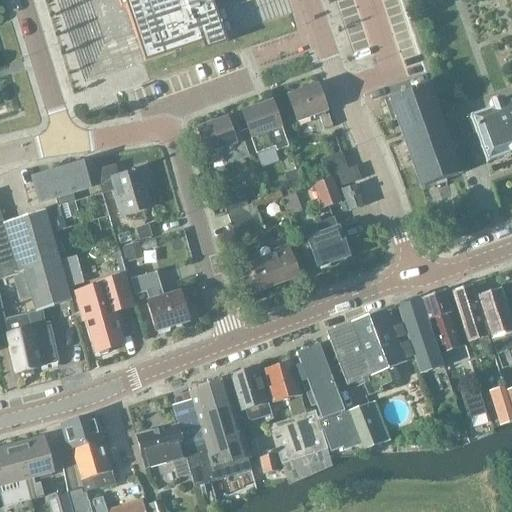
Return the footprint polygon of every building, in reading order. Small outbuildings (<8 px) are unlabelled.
[(117,0),(121,9),(125,7),(144,63),(232,34),(223,10),(216,13),(211,0),(117,0)] [(331,128),(326,113),(317,86),(287,96),(296,123),(318,115),(324,130),(331,128)] [(400,96),(385,101),(386,106),(389,104),(419,189),(459,175),(428,86),(403,94),(403,92),(400,93),(400,96)] [(511,103),(506,106),(503,98),(488,103),(491,111),(470,119),(469,115),(456,120),(462,138),(474,134),(485,164),(511,154),(511,103)] [(271,101),(241,112),(250,139),(255,154),(274,147),(276,152),(288,148),(271,101)] [(226,118),(196,128),(205,155),(218,151),(224,167),(249,158),(240,132),(232,134),(226,118)] [(326,177),(333,175),(347,170),(347,169),(341,153),(320,160),(326,177)] [(81,166),(56,173),(66,205),(75,202),(72,194),(88,189),(81,166)] [(115,166),(95,172),(102,195),(113,192),(120,217),(145,209),(139,186),(148,184),(144,169),(134,172),(134,171),(130,172),(131,173),(118,177),(115,166)] [(355,166),(347,169),(347,170),(333,175),(338,189),(360,181),(355,166)] [(296,170),(283,174),(289,190),(301,185),(296,170)] [(56,173),(32,181),(39,204),(55,199),(57,207),(66,205),(56,173)] [(332,178),(312,186),(321,212),(342,204),(332,178)] [(350,212),(362,207),(354,185),(342,190),(350,212)] [(226,213),(246,206),(240,189),(220,196),(226,213)] [(298,189),(284,194),(290,211),(303,206),(298,189)] [(250,218),(230,225),(234,237),(254,230),(255,230),(262,228),(254,203),(246,206),(250,218)] [(250,218),(246,206),(226,213),(230,225),(250,218)] [(22,273),(34,312),(40,311),(71,303),(53,242),(44,212),(3,225),(19,274),(22,273)] [(0,279),(19,274),(3,225),(0,216),(0,279)] [(332,218),(319,223),(323,235),(308,241),(308,242),(300,244),(305,258),(313,256),(317,268),(348,257),(338,230),(336,230),(332,218)] [(275,255),(247,266),(251,276),(249,276),(256,293),(297,277),(285,247),(273,251),(275,255)] [(154,332),(187,322),(178,294),(161,299),(154,274),(130,281),(134,294),(145,291),(149,303),(145,304),(154,332)] [(125,278),(73,293),(81,322),(85,321),(95,354),(98,353),(101,355),(109,352),(111,349),(124,345),(115,313),(114,312),(133,307),(125,278)] [(481,349),(490,346),(471,286),(451,293),(468,343),(478,340),(481,349)] [(511,347),(511,327),(500,290),(477,297),(496,355),(506,352),(506,350),(511,347)] [(450,313),(443,292),(421,300),(439,354),(460,347),(450,314),(450,313)] [(404,306),(397,309),(414,359),(418,370),(440,363),(437,354),(419,301),(412,304),(412,306),(405,308),(404,306)] [(393,309),(326,335),(327,337),(346,387),(362,381),(368,396),(381,391),(379,388),(398,380),(393,368),(412,360),(393,309)] [(27,317),(6,321),(8,334),(7,334),(16,375),(19,375),(24,377),(29,376),(31,372),(40,370),(39,368),(58,363),(49,324),(43,326),(40,311),(34,312),(26,315),(27,317)] [(318,346),(295,354),(300,366),(295,367),(310,407),(315,405),(321,420),(317,422),(320,430),(321,430),(330,452),(343,447),(344,451),(359,446),(346,414),(343,412),(318,346)] [(273,368),(263,371),(272,404),(286,400),(291,419),(269,426),(281,464),(327,450),(320,430),(317,422),(314,412),(305,415),(291,363),(281,365),(276,365),(273,368)] [(228,377),(239,413),(246,410),(248,419),(252,421),(271,415),(267,404),(268,404),(257,369),(228,377)] [(197,451),(185,455),(190,476),(193,488),(209,483),(252,470),(248,458),(238,424),(225,380),(189,391),(205,446),(197,448),(196,449),(197,451)] [(462,416),(478,414),(473,386),(458,389),(462,416)] [(510,406),(505,391),(504,387),(488,392),(494,411),(510,406)] [(346,414),(359,446),(361,451),(383,442),(369,405),(346,414)] [(72,450),(101,441),(94,416),(60,426),(68,451),(72,450)] [(177,426),(136,437),(144,470),(172,463),(176,480),(190,476),(186,457),(177,426)] [(16,448),(30,501),(43,497),(39,484),(34,485),(33,479),(52,474),(43,439),(26,444),(27,446),(16,448)] [(111,473),(101,441),(72,450),(84,492),(114,483),(111,473)] [(17,504),(30,501),(16,448),(6,451),(5,449),(0,450),(0,487),(17,483),(19,489),(14,490),(17,504)] [(264,474),(278,470),(273,451),(259,455),(264,474)] [(235,478),(217,481),(220,494),(237,490),(235,478)] [(106,511),(102,497),(87,501),(86,496),(81,497),(80,491),(66,495),(70,511),(106,511)] [(70,511),(66,495),(48,500),(51,511),(70,511)] [(106,511),(144,511),(141,501),(106,511)] [(146,506),(147,511),(166,511),(163,501),(146,506)]
